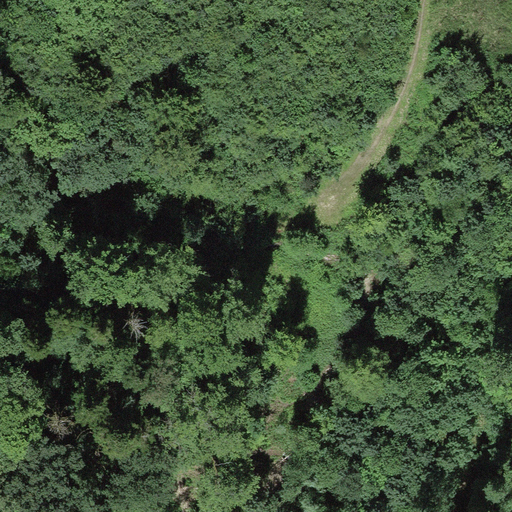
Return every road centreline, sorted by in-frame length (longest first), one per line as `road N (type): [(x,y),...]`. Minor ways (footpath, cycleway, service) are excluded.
road 1 (track): [(320,218),(385,122),(415,50),(421,0)]
road 2 (track): [(511,356),(454,511)]
